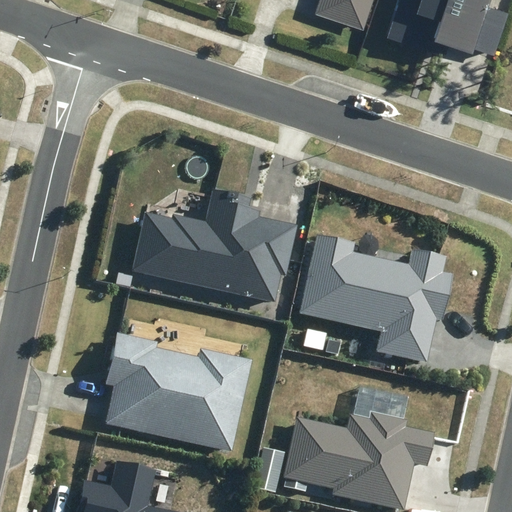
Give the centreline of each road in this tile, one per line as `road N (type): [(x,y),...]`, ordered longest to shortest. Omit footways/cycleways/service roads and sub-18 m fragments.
road 1 (residential): [(511,178),(90,45)]
road 2 (residential): [(0,401),(51,166),(90,45)]
